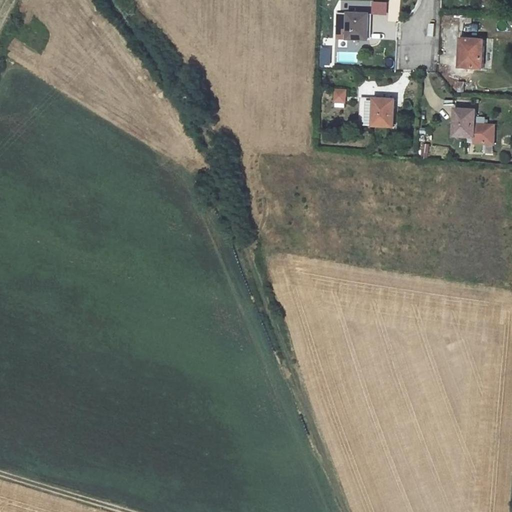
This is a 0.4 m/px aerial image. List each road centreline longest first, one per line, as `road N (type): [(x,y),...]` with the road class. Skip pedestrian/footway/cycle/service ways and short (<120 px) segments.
road 1 (track): [(120,0),(202,142),(348,511)]
road 2 (track): [(0,471),(131,511)]
